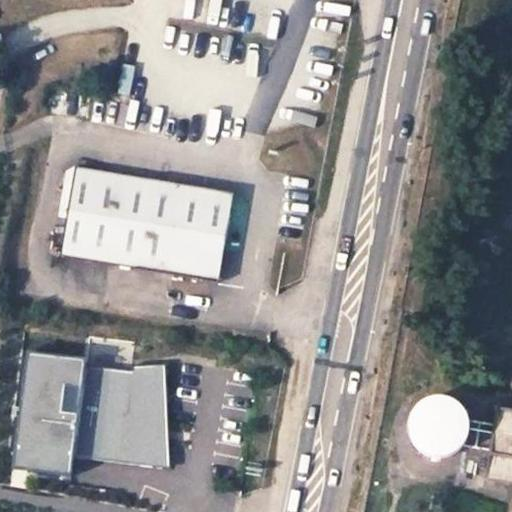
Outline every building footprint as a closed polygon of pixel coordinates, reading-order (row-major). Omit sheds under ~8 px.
[(219,278),(242,265),(255,191),(94,165),(88,200),(74,198),(71,220),(84,222),(79,254),(219,278)] [(242,265),(219,278),(239,282),(242,265)] [(149,433),(148,433),(148,432),(148,421),(158,421),(157,366),(126,366),(125,371),(80,363),(63,453),(140,468),(141,468),(142,468),(143,468),(144,468),(145,468),(146,467),(147,467),(148,467),(149,467),(150,466),(151,466),(151,465),(152,465),(153,464),(154,464),(154,463),(155,463),(155,462),(156,462),(156,461),(157,461),(157,460),(158,460),(158,459),(158,458),(159,458),(159,457),(159,456),(160,455),(160,454),(160,453),(160,452),(160,451),(160,450),(160,449),(160,448),(160,447),(160,446),(160,445),(160,444),(159,443),(159,442),(158,441),(158,440),(157,439),(156,438),(155,437),(154,436),(153,435),(152,435),(152,434),(151,434),(150,433),(149,433)] [(413,407),(416,461),(485,458),(482,404),(413,407)] [(511,412),(499,411),(487,481),(511,485),(511,412)]
